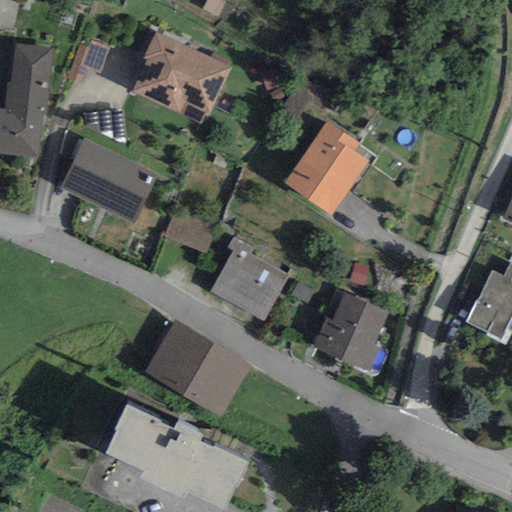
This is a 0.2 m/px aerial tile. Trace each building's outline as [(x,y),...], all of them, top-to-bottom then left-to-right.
[(158,34),(133,86),(200,117),(224,65),(158,34)] [(0,150),(39,154),(49,47),(14,44),(8,109),(0,108),(0,150)] [(318,96),(336,107),(343,95),(307,74),(287,107),(305,118),(318,96)] [(324,128),(286,188),(328,215),(363,162),(351,154),(355,148),(324,128)] [(84,134),(57,186),(130,223),(157,171),(84,134)] [(180,213),(171,236),(211,251),(220,229),(180,213)] [(283,275),(233,248),(211,290),(261,317),(283,275)] [(492,269),(470,320),(506,336),(511,321),(511,262),(506,275),(492,269)] [(336,292),(315,343),(367,365),(389,314),(336,292)] [(254,364),(175,316),(144,368),(223,415),(254,364)] [(177,423),(127,400),(106,446),(145,464),(143,468),(186,488),(188,483),(227,501),(248,456),(201,434),(203,430),(179,419),(177,423)]
